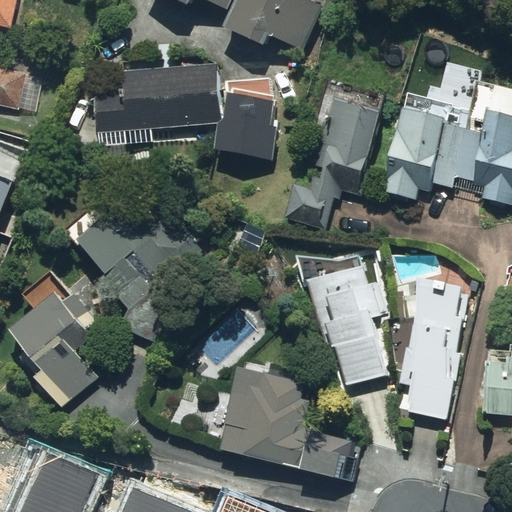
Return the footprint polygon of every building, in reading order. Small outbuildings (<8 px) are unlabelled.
[(0,0),(0,103),(26,109),(32,71),(0,65),(0,26),(15,29),(19,0),(0,0)] [(172,0),(193,10),(197,0),(204,0),(231,13),(224,26),(306,66),(333,11),(309,0),(172,0)] [(124,70),(124,95),(98,97),(99,128),(171,127),(171,133),(222,132),(221,68),(124,70)] [(280,79),(231,77),(229,125),(225,124),(224,155),(283,158),(284,124),(278,124),(280,79)] [(315,145),(330,149),(327,161),(370,173),(386,116),(381,114),(387,94),(333,79),(315,145)] [(484,135),(450,125),(452,119),(413,108),(388,193),(426,205),(433,183),(457,190),(461,178),(477,183),(483,161),(511,169),(511,117),(491,111),(484,135)] [(0,170),(0,226),(19,178),(0,170)] [(162,238),(124,196),(104,214),(96,206),(70,229),(117,280),(162,238)] [(376,266),(309,281),(331,350),(340,348),(347,383),(390,374),(378,317),(386,315),(376,266)] [(468,287),(423,283),(411,411),(456,415),(468,287)] [(38,380),(65,411),(117,366),(92,337),(106,325),(80,295),(69,305),(58,292),(12,330),(48,371),(38,380)] [(511,361),(490,361),(488,414),(511,414),(511,361)] [(238,393),(227,449),(305,468),(315,429),(309,428),(317,400),(302,396),(306,383),(269,373),(265,388),(257,386),(254,397),(238,393)] [(17,511),(78,511),(94,476),(43,454),(17,511)] [(198,511),(141,486),(128,511),(198,511)] [(274,511),(230,492),(220,511),(274,511)]
